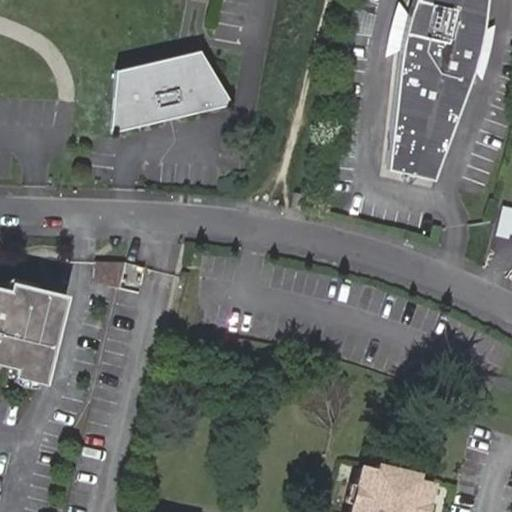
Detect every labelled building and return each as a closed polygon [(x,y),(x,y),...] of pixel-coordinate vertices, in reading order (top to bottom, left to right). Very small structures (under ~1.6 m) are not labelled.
[(482,39),(486,20),(487,13),(487,0),(411,0),(405,22),(414,30),(409,49),(398,54),(390,112),(388,172),(429,182),(452,135),(474,72),(466,61),(469,51),(471,41),(482,39)] [(414,30),(405,22),(404,27),(402,34),(401,36),(401,40),(399,47),(398,53),(398,54),(409,49),(414,30)] [(482,40),(482,39),(471,41),(469,51),(466,61),(474,72),(475,70),(476,65),(477,59),(479,55),(479,52),(481,46),(482,40)] [(196,54),(113,73),(108,136),(229,107),(196,54)] [(308,199),(291,195),(288,211),(304,214),(308,199)] [(497,230),(511,234),(511,206),(503,204),(497,230)] [(7,302),(0,300),(0,370),(16,374),(15,382),(40,388),(59,304),(9,293),(7,302)] [(372,480),(357,477),(348,511),(421,511),(426,493),(411,490),(413,484),(373,475),(372,480)]
